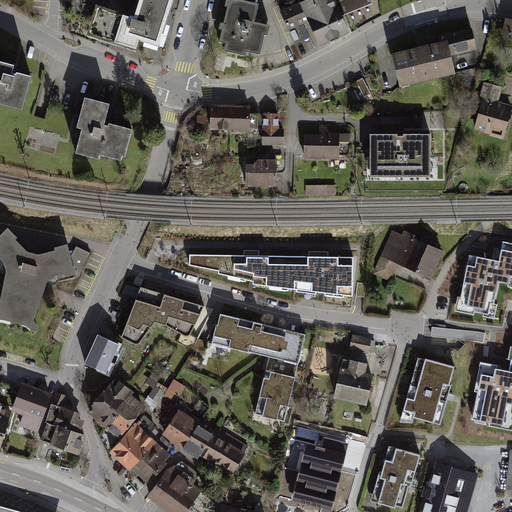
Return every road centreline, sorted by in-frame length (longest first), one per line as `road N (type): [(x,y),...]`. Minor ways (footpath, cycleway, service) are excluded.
road 1 (residential): [(351,511),(404,328),(289,313),(118,262)]
road 2 (residential): [(177,92),(233,92),(292,79),(404,22),(486,4)]
road 3 (residential): [(118,262),(154,182),(177,92)]
road 4 (residential): [(177,92),(49,41)]
road 5 (residential): [(70,382),(73,356),(118,262)]
road 6 (residential): [(86,504),(99,465),(70,382)]
